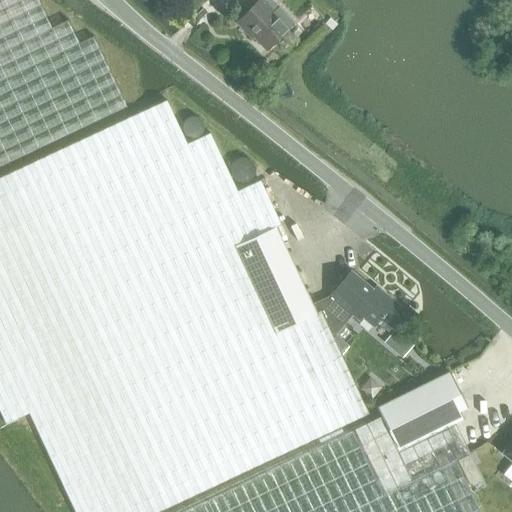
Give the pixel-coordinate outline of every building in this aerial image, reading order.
[(0,0),(0,167),(127,107),(93,37),(77,44),(66,20),(50,27),(36,0),(0,0)] [(263,0),(258,0),(234,23),(251,40),(254,38),(267,51),(295,23),(279,7),(274,11),(263,0)] [(329,28),(334,22),(330,18),(325,24),(329,28)] [(166,103),(0,179),(0,419),(4,427),(24,417),(27,416),(27,417),(73,511),(154,511),(361,417),(366,414),(331,338),(320,314),(315,315),(273,335),(234,251),(275,229),(279,227),(258,183),(237,193),(210,135),(187,146),(166,103)] [(275,229),(234,251),(273,335),(315,315),(310,305),(298,278),(275,229)] [(475,244),(466,247),(469,255),(478,252),(475,244)] [(328,298),(310,305),(315,315),(320,314),(331,338),(349,316),(357,323),(361,319),(370,328),(378,320),(390,331),(405,315),(379,292),(376,296),(350,272),(328,297),(328,298)] [(394,330),(384,343),(402,358),(413,345),(394,330)] [(382,405),(386,413),(398,438),(399,441),(457,414),(465,410),(460,401),(469,396),(455,368),(382,405)] [(369,378),(359,389),(371,399),(381,387),(369,378)] [(479,511),(454,461),(469,453),(455,424),(447,428),(398,451),(396,449),(384,424),(193,511),(479,511)] [(511,440),(502,454),(511,461),(511,462),(502,475),(511,483),(511,440)] [(470,455),(458,461),(463,473),(475,467),(470,455)]
